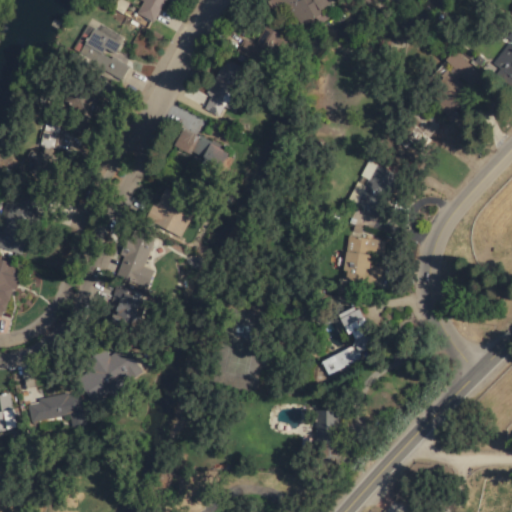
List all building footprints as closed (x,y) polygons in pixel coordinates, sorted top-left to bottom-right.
[(139,0),(133,12),(152,22),(163,0),(139,0)] [(298,24),(331,4),(328,0),(267,0),(265,2),(274,17),(288,8),(298,24)] [(122,36),(97,24),(81,57),(122,77),(128,65),(112,57),(122,36)] [(491,64),(511,79),(511,28),(505,38),(509,41),(491,64)] [(223,60),(198,107),(217,117),(242,70),(223,60)] [(87,121),(69,115),(65,126),(83,132),(87,121)] [(411,125),(402,135),(417,150),(438,127),(427,117),(416,129),(411,125)] [(54,148),(57,128),(43,126),(40,146),(54,148)] [(397,176),(365,161),(357,179),(356,179),(345,202),(378,217),(397,176)] [(180,238),(194,206),(175,197),(176,195),(161,188),(145,221),(180,238)] [(39,199),(12,192),(0,237),(0,249),(20,255),(26,232),(29,233),(39,199)] [(154,233),(137,228),(133,241),(127,238),(114,278),(146,288),(152,271),(143,268),(154,233)] [(383,241),(349,236),(346,253),(335,251),(333,269),(341,270),(340,279),(362,282),(362,279),(378,281),(380,267),(367,265),(369,254),(381,256),(383,241)] [(0,274),(0,264),(1,261),(0,260),(0,317),(3,319),(13,278),(0,274)] [(319,361),(325,375),(361,359),(358,352),(374,345),(357,306),(338,315),(352,346),(319,361)] [(108,393),(96,376),(80,386),(91,404),(108,393)] [(70,428),(84,425),(80,406),(68,408),(65,393),(38,399),(42,416),(66,411),(70,428)] [(0,431),(14,429),(8,394),(0,395),(0,431)] [(324,411),(313,411),(312,445),(323,445),(324,411)]
